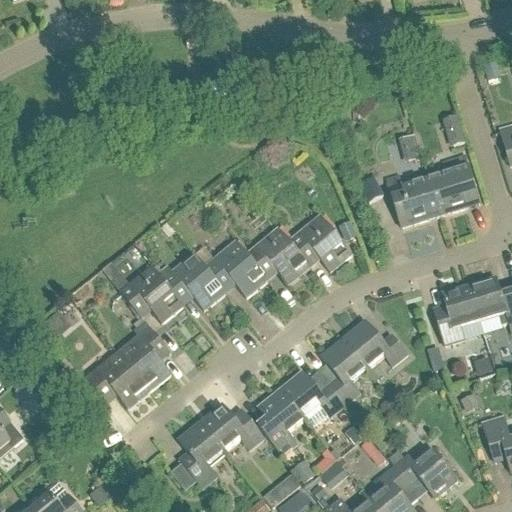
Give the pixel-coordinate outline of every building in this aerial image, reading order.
[(485,69),(489,84),(502,81),(498,65),(485,69)] [(400,92),(391,95),(393,101),(398,104),(403,102),(400,92)] [(456,121),(443,125),(447,138),(460,134),(456,121)] [(511,130),(499,134),(511,172),(511,171),(511,130)] [(429,185),(440,221),(467,213),(480,209),(464,160),(443,167),(447,179),(429,185)] [(440,221),(429,185),(410,191),(409,184),(401,187),(399,181),(387,185),(402,233),(440,221)] [(364,187),(360,189),(369,207),(371,206),(383,200),(374,182),(364,187)] [(320,221),(289,247),(310,273),(319,266),(330,279),(352,260),(320,221)] [(357,242),(351,227),(339,232),(345,247),(357,242)] [(278,234),(247,260),(268,286),(278,278),(288,291),(310,273),(289,247),(278,234)] [(236,247),(205,273),(226,299),(236,291),(246,304),(268,286),(247,260),(236,247)] [(194,260),(162,286),(183,312),(193,304),(204,317),(226,299),(205,273),(194,260)] [(162,330),(183,312),(162,286),(151,273),(120,299),(141,325),(151,317),(162,330)] [(511,341),(511,294),(511,292),(500,295),(496,283),(469,291),(480,328),(498,323),(501,331),(508,329),(511,341)] [(462,333),(480,328),(469,291),(442,299),(446,310),(434,314),(445,351),(466,345),(462,333)] [(144,327),(134,335),(139,341),(117,359),(150,398),(171,380),(161,367),(171,359),(144,327)] [(365,327),(343,344),(367,375),(383,362),(392,372),(408,360),(392,340),(382,348),(365,327)] [(45,331),(31,342),(44,358),(58,346),(45,331)] [(338,383),(329,391),(345,411),(360,398),(352,388),(367,375),(343,344),(321,362),(338,383)] [(439,356),(428,359),(434,380),(445,377),(439,356)] [(128,415),(150,398),(117,359),(86,384),(107,410),(117,402),(128,415)] [(302,378),(280,396),(304,426),(307,429),(312,435),(328,422),(329,423),(345,411),(329,391),(319,399),(309,386),(302,378)] [(45,404),(27,383),(12,395),(31,417),(45,404)] [(75,383),(63,393),(86,423),(99,414),(75,383)] [(289,438),(304,426),(280,396),(258,413),(268,425),(258,433),(282,462),(297,449),(289,438)] [(468,418),(480,413),(475,400),(462,405),(468,418)] [(222,410),(200,428),(224,458),(240,445),(249,456),(265,443),(241,414),(232,423),(222,410)] [(0,466),(24,446),(11,430),(0,416),(0,466)] [(503,421),(482,428),(492,460),(495,467),(507,464),(511,481),(511,438),(509,439),(503,421)] [(182,470),(197,488),(202,494),(217,481),(209,471),(224,458),(200,428),(178,445),(188,458),(179,466),(182,470)] [(356,451),(368,441),(358,429),(346,439),(356,451)] [(370,465),(380,456),(370,445),(360,453),(370,465)] [(264,479),(275,491),(302,469),(292,456),(264,479)] [(393,471),(419,503),(428,495),(436,505),(458,487),(434,456),(418,469),(409,458),(406,462),(393,471)] [(306,467),(294,477),(305,491),(318,481),(306,467)] [(410,511),(409,511),(419,503),(393,471),(375,487),(383,497),(370,508),(373,511),(410,511)] [(79,511),(56,484),(28,507),(32,511),(79,511)] [(320,491),(313,496),(320,505),(324,502),(327,500),(320,491)] [(99,511),(100,511),(109,505),(101,494),(92,501),(99,511)] [(276,494),(264,504),(270,511),(275,511),(284,505),(276,494)]
